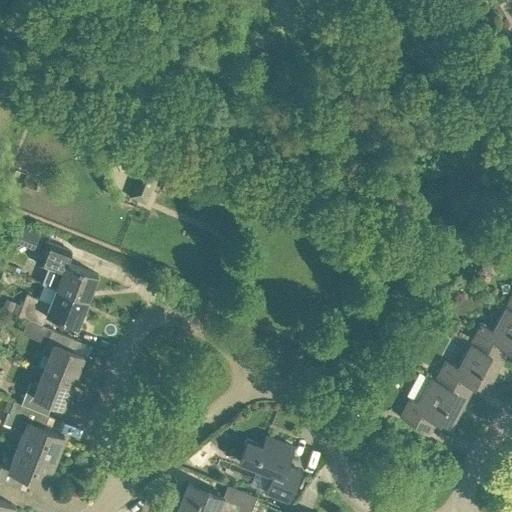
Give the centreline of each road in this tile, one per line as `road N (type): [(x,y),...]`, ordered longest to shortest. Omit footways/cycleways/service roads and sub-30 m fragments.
road 1 (residential): [(130,487),(98,433),(140,325),(169,319),(199,326),(229,349),(242,386)]
road 2 (residential): [(242,386),(273,385),(303,401),(349,490),(373,511)]
road 3 (residential): [(242,386),(130,487)]
